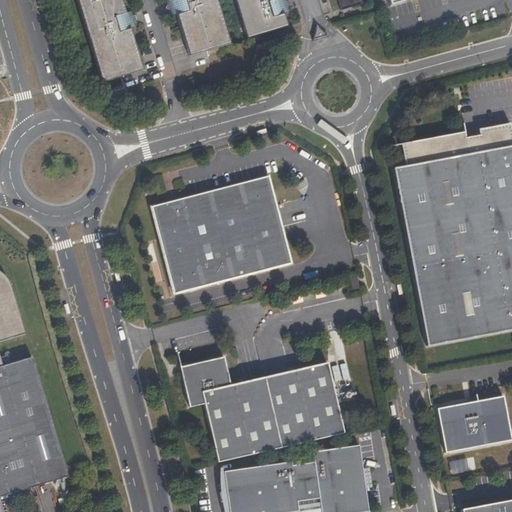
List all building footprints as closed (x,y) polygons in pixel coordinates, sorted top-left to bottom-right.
[(131,29),(140,26),(135,12),(126,14),(121,0),(75,0),(100,84),(144,71),(131,29)] [(189,59),(227,47),(213,0),(170,0),(171,1),(162,4),(167,20),(175,17),(189,59)] [(235,0),(247,45),(290,32),(285,14),(295,11),(291,0),(235,0)] [(362,6),(360,0),(336,0),(340,12),(362,6)] [(311,41),(326,37),(315,25),(311,41)] [(511,329),(511,140),(508,121),(478,127),(478,131),(463,135),(462,131),(400,144),(405,165),(393,168),(426,348),(511,329)] [(176,294),(294,263),(272,177),(154,208),(176,294)] [(0,497),(69,477),(31,358),(3,366),(0,357),(0,342),(25,335),(6,279),(5,277),(1,273),(0,272),(0,497)] [(353,287),(360,286),(358,275),(351,276),(353,287)] [(189,363),(189,367),(186,371),(179,372),(187,406),(202,402),(216,461),(343,432),(326,361),(229,384),(222,355),(189,363)] [(186,371),(189,367),(189,363),(178,365),(179,372),(186,371)] [(445,453),(511,441),(504,396),(436,408),(445,453)] [(367,511),(364,488),(358,445),(311,451),(312,461),(290,464),(290,461),(221,471),(226,511),(291,511),(297,511),(297,508),(318,505),(319,511),(367,511)] [(511,511),(511,495),(455,506),(456,511),(511,511)]
